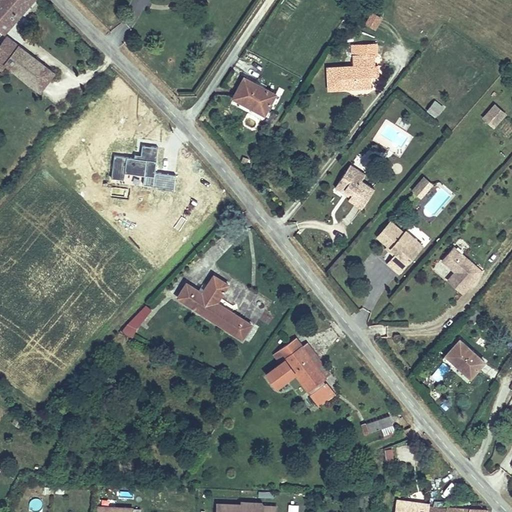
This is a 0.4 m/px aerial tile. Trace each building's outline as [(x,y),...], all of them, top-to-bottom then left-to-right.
[(27,9),(17,0),(0,0),(0,34),(2,36),(27,9)] [(35,0),(17,0),(27,9),(35,0)] [(371,13),(366,26),(376,30),(382,17),(371,13)] [(0,45),(10,54),(17,46),(6,38),(0,44),(0,45)] [(376,44),(350,45),(351,70),(327,71),(328,90),(372,89),(371,78),(371,68),(374,68),(373,56),(377,55),(376,44)] [(10,69),(24,52),(17,46),(10,54),(0,45),(0,61),(4,65),(10,69)] [(51,75),(24,52),(10,69),(37,92),(51,75)] [(374,68),(371,68),(371,78),(379,78),(379,68),(374,68)] [(275,96),(245,80),(234,100),(264,116),(275,96)] [(436,101),(433,104),(441,111),(444,108),(436,101)] [(433,104),(428,110),(436,117),(441,111),(433,104)] [(496,106),(486,119),(496,128),(507,115),(496,106)] [(350,165),(337,187),(351,196),(348,202),(362,210),(374,189),(362,182),(367,175),(350,165)] [(423,177),(410,189),(420,199),(433,186),(423,177)] [(351,196),(337,187),(334,193),(348,202),(351,196)] [(359,211),(344,227),(354,237),(370,221),(359,211)] [(404,234),(390,222),(377,238),(388,247),(396,254),(395,256),(388,264),(399,273),(416,253),(412,250),(418,243),(406,232),(404,234)] [(418,243),(412,250),(416,253),(422,246),(418,243)] [(396,254),(388,247),(386,249),(395,256),(396,254)] [(454,247),(442,261),(455,272),(448,280),(463,292),(481,271),(454,247)] [(190,286),(180,300),(244,341),(253,327),(219,305),(230,287),(216,277),(203,295),(190,286)] [(150,315),(123,342),(128,344),(153,319),(150,315)] [(486,364),(461,340),(446,355),(471,379),(486,364)] [(296,342),(274,358),(280,366),(265,377),(275,391),(294,377),(306,395),(317,387),(325,381),(303,351),(296,342)] [(307,348),(303,351),(325,381),(329,379),(307,348)] [(317,387),(306,395),(309,398),(319,391),(317,387)] [(319,391),(309,398),(316,409),(327,401),(322,395),(319,391)] [(326,392),(322,395),(327,401),(331,399),(326,392)] [(25,419),(18,414),(12,423),(19,428),(25,419)] [(365,441),(394,431),(391,424),(363,435),(365,441)] [(384,450),(386,465),(395,463),(392,449),(384,450)] [(428,511),(431,503),(421,502),(421,499),(398,496),(395,511),(428,511)] [(217,502),(216,511),(275,511),(276,506),(262,505),(260,503),(241,501),(241,504),(217,502)] [(447,504),(431,503),(428,511),(446,511),(448,504),(447,504)]
